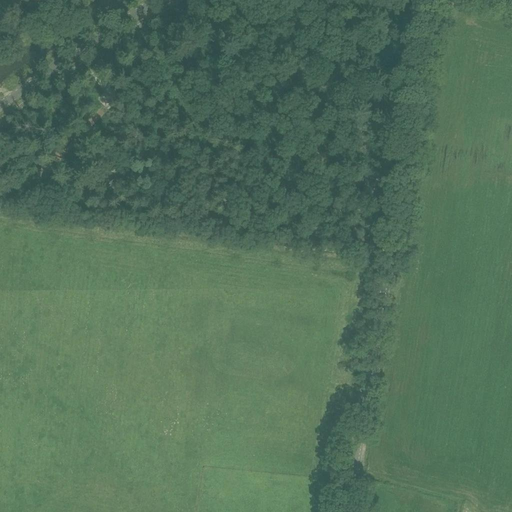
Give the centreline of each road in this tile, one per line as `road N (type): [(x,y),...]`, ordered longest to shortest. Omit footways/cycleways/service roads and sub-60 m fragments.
road 1 (tertiary): [(350,511),(429,0)]
road 2 (tertiary): [(0,106),(157,0)]
